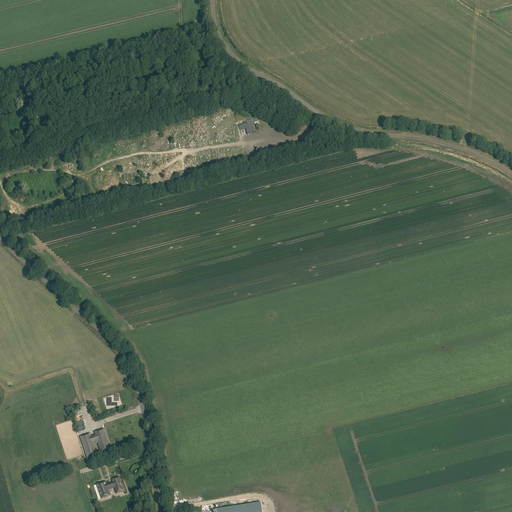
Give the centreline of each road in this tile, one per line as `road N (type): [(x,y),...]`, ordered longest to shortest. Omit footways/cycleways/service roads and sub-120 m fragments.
road 1 (unclassified): [(511,173),(469,151),(360,132),(319,114),(233,57),(215,26),(212,0)]
road 2 (unclassified): [(160,511),(126,356),(0,237)]
road 3 (track): [(0,156),(268,79)]
